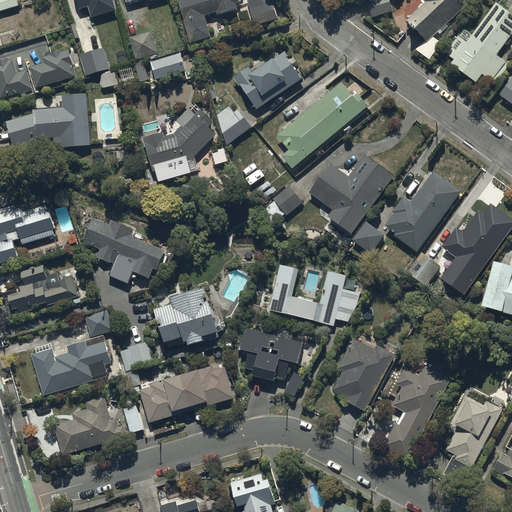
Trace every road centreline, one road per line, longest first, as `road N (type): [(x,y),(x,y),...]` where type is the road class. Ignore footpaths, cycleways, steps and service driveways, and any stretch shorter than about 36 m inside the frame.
road 1 (residential): [(18,503),(278,430),(312,440),(445,511)]
road 2 (residential): [(307,0),(511,158)]
